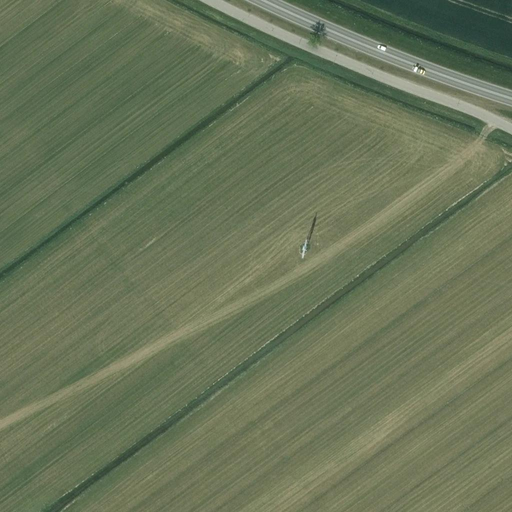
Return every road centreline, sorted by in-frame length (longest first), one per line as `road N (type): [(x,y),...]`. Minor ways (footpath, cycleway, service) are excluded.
road 1 (unclassified): [(511,129),(209,0)]
road 2 (trunk): [(511,97),(266,0)]
